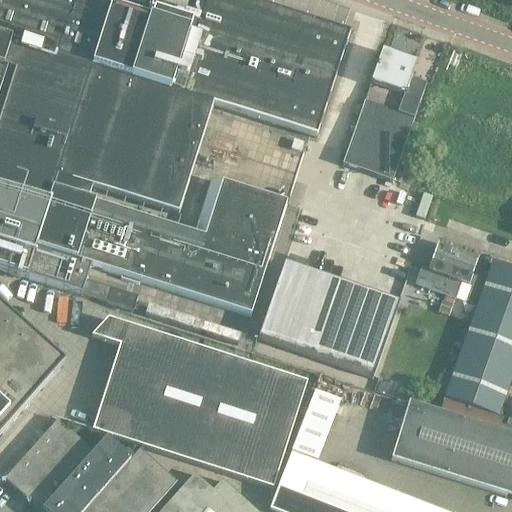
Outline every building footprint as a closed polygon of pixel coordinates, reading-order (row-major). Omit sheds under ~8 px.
[(88,200),(91,190),(177,217),(212,107),(314,140),(348,33),(245,0),(0,0),(0,66),(3,68),(15,72),(0,118),(0,271),(26,280),(81,297),(82,296),(106,304),(132,312),(136,298),(111,290),(86,282),(91,267),(251,319),(286,208),(211,184),(193,239),(87,204),(88,200)] [(414,66),(381,54),(369,85),(401,97),(399,103),(394,101),(391,111),(364,102),(341,166),(389,184),(424,86),(409,81),(414,66)] [(438,245),(428,273),(421,271),(420,274),(421,274),(418,282),(432,287),(430,292),(442,296),(458,252),(438,245)] [(478,259),(458,252),(442,296),(455,301),(460,285),(468,287),(470,289),(464,305),(472,307),(482,281),(472,277),(478,259)] [(372,381),(398,305),(283,266),(257,341),(372,381)] [(511,273),(491,266),(486,282),(482,281),(472,307),(476,309),(440,415),(493,431),(497,420),(511,376),(511,273)] [(185,328),(187,321),(137,304),(135,310),(185,328)] [(64,368),(0,311),(0,439),(43,391),(49,384),(64,368)] [(121,348),(93,433),(272,491),(307,385),(110,320),(93,339),(121,348)] [(438,511),(315,467),(340,403),(314,393),(290,457),(269,511),(438,511)] [(408,405),(390,462),(511,499),(511,437),(493,431),(440,415),(408,405)] [(57,423),(5,482),(38,511),(149,511),(175,484),(140,452),(131,462),(106,440),(93,455),(57,423)] [(161,511),(253,511),(221,482),(212,492),(194,476),(161,511)]
